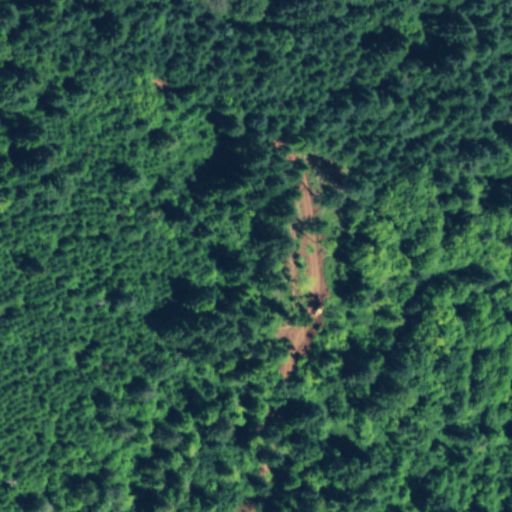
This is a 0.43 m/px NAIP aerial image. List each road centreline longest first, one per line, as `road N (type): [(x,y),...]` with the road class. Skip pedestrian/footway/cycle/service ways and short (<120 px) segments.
road 1 (track): [(0,384),(309,241),(353,230),(359,216),(353,198),(188,88),(0,14)]
road 2 (track): [(0,255),(24,262),(153,233),(189,243),(245,356),(276,361)]
road 3 (track): [(309,241),(276,361),(264,511)]
road 4 (track): [(511,232),(426,262),(372,264),(309,241)]
